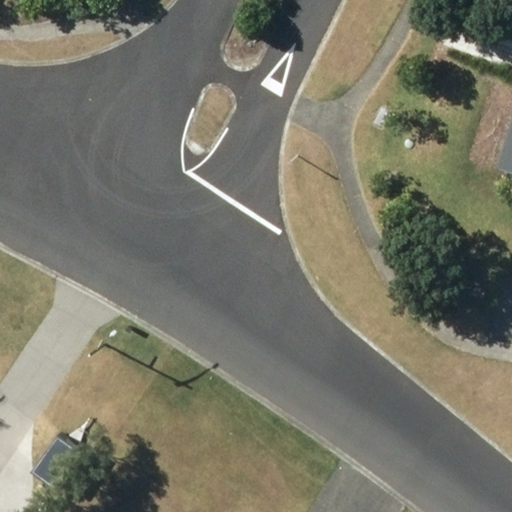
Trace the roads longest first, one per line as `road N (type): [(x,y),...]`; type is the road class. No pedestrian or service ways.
road 1 (residential): [(145,251),(489,511)]
road 2 (residential): [(264,0),(145,251)]
road 3 (residential): [(0,167),(145,251)]
